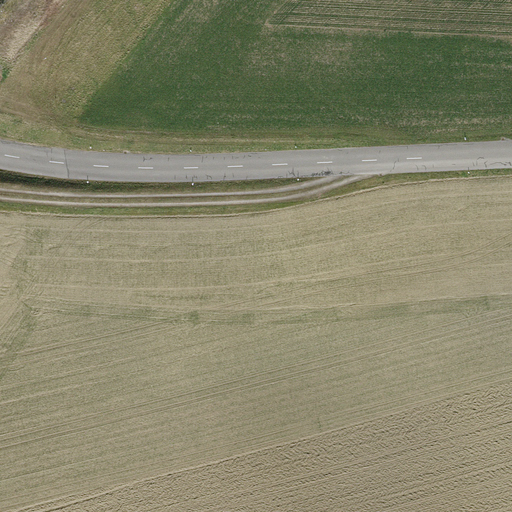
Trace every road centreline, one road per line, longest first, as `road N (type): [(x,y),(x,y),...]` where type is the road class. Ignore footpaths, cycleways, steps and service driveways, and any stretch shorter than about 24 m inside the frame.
road 1 (tertiary): [(0,153),(147,168),(511,154)]
road 2 (track): [(0,194),(115,201),(263,196),(317,188),(377,160)]
